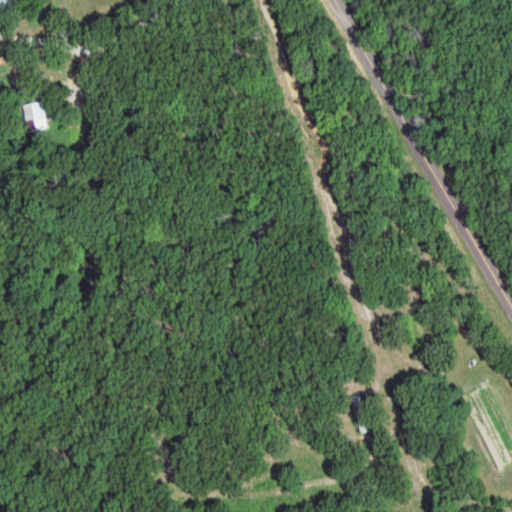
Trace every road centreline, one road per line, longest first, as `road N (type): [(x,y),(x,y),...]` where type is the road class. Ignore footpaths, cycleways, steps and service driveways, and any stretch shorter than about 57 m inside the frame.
road 1 (residential): [(22,511),(140,344),(156,284),(135,155),(151,41)]
road 2 (tertiary): [(511,313),(329,0)]
road 3 (residential): [(200,0),(151,41),(103,25),(0,45)]
